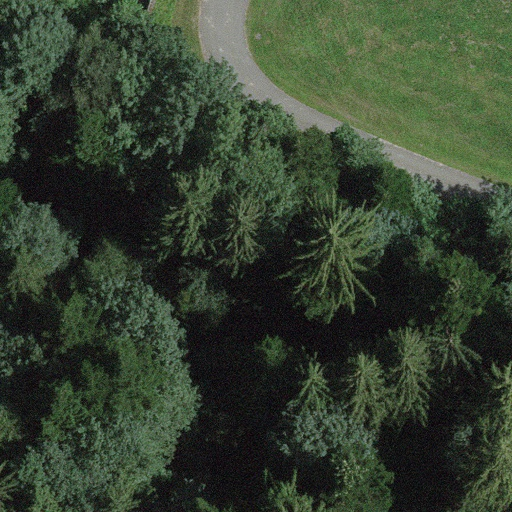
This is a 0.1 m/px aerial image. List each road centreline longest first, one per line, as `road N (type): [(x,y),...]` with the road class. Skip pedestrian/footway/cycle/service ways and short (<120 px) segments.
road 1 (track): [(511,273),(213,242),(0,179)]
road 2 (track): [(234,0),(236,59),(283,107),(343,139),(511,202)]
